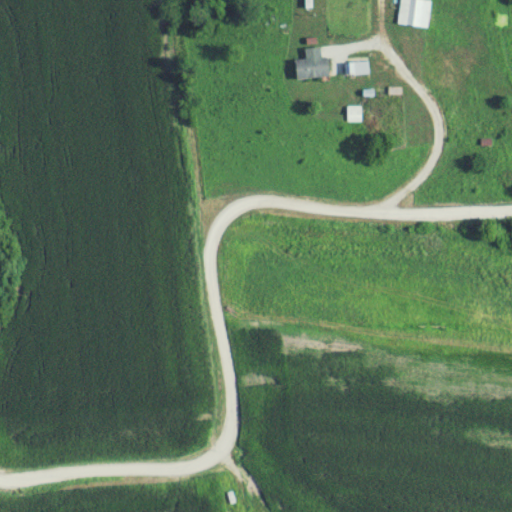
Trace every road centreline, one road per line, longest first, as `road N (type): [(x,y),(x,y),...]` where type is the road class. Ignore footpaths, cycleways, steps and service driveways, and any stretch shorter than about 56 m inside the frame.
road 1 (residential): [(366,76),(398,74),(421,97),(437,132),(433,163),(379,215),(247,200),(219,209),(212,286),(230,419),(217,450),(189,467),(0,481)]
road 2 (residential): [(511,216),(379,215)]
